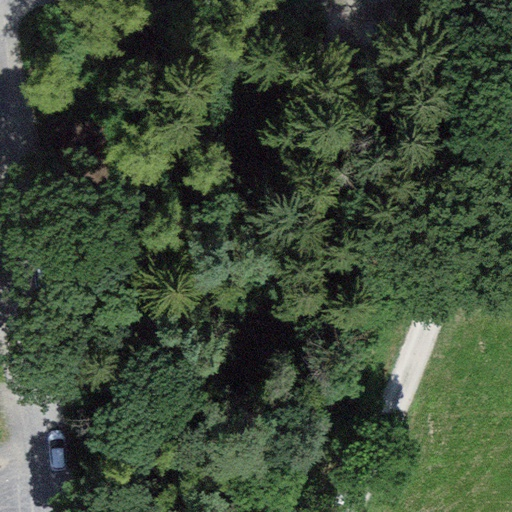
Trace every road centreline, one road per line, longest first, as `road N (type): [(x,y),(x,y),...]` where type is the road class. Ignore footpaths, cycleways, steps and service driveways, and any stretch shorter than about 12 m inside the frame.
road 1 (track): [(10,0),(4,326),(37,511)]
road 2 (track): [(511,101),(397,401),(341,511)]
